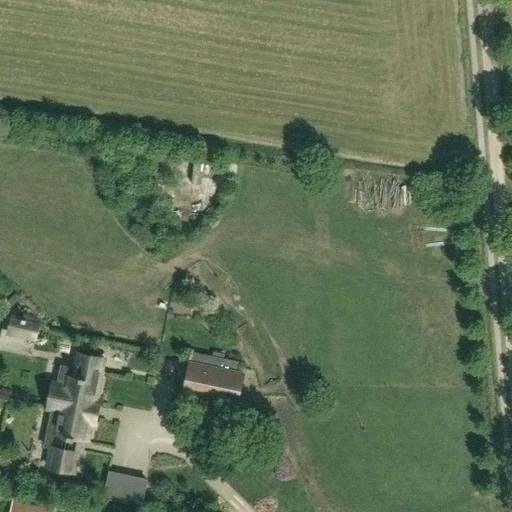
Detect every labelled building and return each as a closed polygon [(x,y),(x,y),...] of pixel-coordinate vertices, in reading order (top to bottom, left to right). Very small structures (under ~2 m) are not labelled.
[(37,339),(41,315),(23,312),(23,314),(10,312),(6,333),(37,339)] [(110,375),(131,376),(132,352),(111,351),(110,375)] [(94,372),(97,358),(79,354),(76,369),(61,366),(57,384),(53,383),(48,408),(52,409),(48,432),(57,434),(54,448),(52,448),(48,468),(73,473),(77,452),(74,452),(77,438),(87,440),(101,373),(94,372)] [(206,368),(189,364),(183,392),(200,396),(201,393),(222,397),(221,400),(239,404),(244,376),(237,374),(240,362),(213,357),(208,356),(206,368)] [(104,498),(141,505),(144,492),(150,493),(152,483),(146,482),(146,479),(109,472),(104,498)] [(51,511),(52,511),(39,509),(13,503),(10,511),(51,511)]
